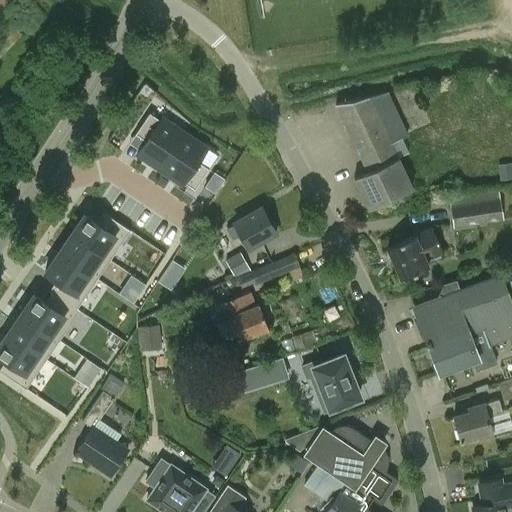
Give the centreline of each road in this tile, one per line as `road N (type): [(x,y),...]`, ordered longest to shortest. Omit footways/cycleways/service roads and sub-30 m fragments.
road 1 (residential): [(437,511),(374,307),(295,164),(234,58),(153,0)]
road 2 (track): [(250,87),(287,64),(411,39),(471,28),(511,37)]
road 3 (tertiary): [(48,160),(141,0)]
road 4 (residential): [(48,160),(74,175),(108,169),(186,220)]
